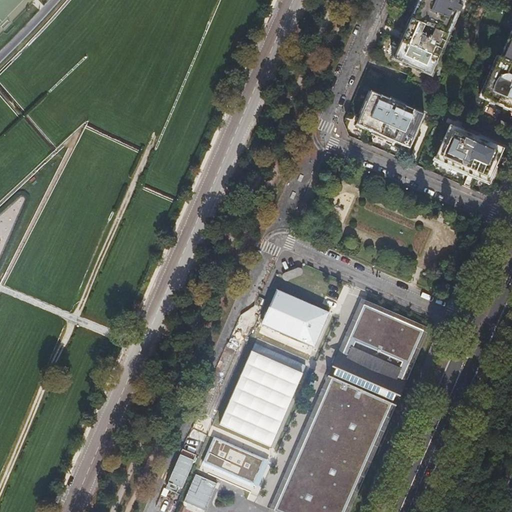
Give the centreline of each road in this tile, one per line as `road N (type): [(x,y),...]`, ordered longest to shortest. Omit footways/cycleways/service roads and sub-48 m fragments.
road 1 (unclassified): [(68,511),(290,0)]
road 2 (residential): [(155,511),(278,239),(470,321)]
road 3 (track): [(165,109),(0,491)]
road 4 (residential): [(511,220),(326,136),(382,0)]
road 5 (track): [(140,345),(0,288)]
road 6 (primary): [(398,511),(457,378)]
